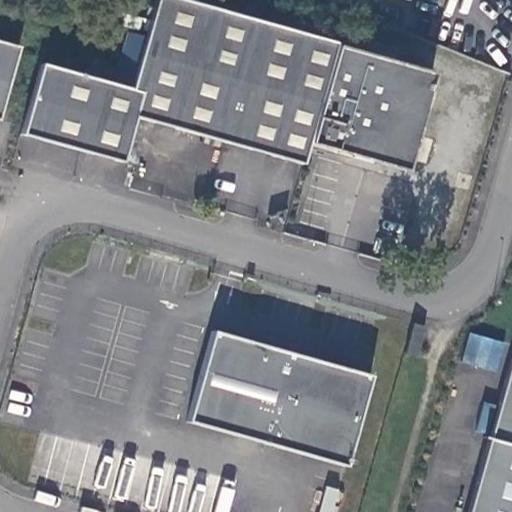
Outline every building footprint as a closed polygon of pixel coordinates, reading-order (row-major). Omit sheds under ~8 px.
[(408,170),(435,72),(188,0),(157,0),(133,88),(43,63),(23,133),(124,162),(137,117),(304,164),(311,142),(408,170)] [(0,119),(1,119),(21,47),(0,41),(0,119)] [(415,322),(407,352),(419,355),(428,326),(415,322)] [(366,374),(212,331),(188,420),(339,461),(366,374)] [(470,332),(460,361),(498,373),(508,344),(470,332)] [(511,511),(511,352),(509,364),(466,511),(511,511)]
